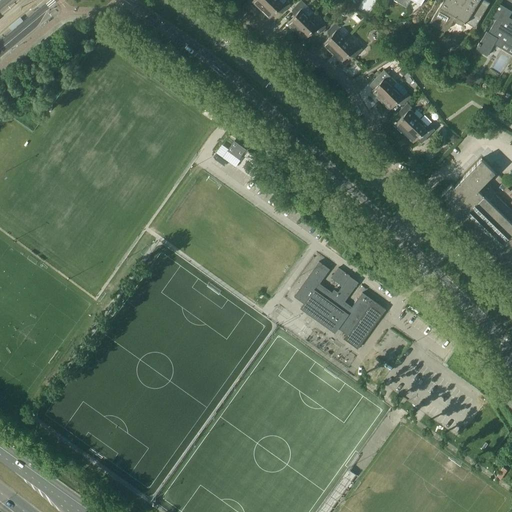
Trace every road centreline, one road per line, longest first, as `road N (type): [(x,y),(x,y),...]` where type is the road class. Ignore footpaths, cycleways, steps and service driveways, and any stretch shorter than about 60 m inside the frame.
road 1 (secondary): [(128,0),(249,91),(511,359)]
road 2 (residential): [(384,191),(390,160),(347,84),(228,11),(209,35)]
road 3 (secondary): [(384,191),(209,35)]
road 4 (secondary): [(511,317),(384,191)]
